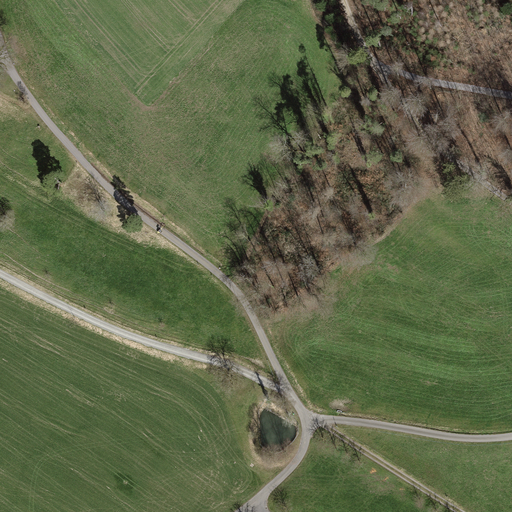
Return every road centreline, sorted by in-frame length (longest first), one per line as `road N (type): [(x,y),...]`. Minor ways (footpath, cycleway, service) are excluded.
road 1 (unclassified): [(1,50),(47,121),(124,202),(244,298),(307,418),(302,448),(243,511)]
road 2 (track): [(511,435),(451,435),(351,413),(307,418),(452,511)]
road 3 (track): [(286,389),(95,321),(0,272)]
road 4 (track): [(511,201),(470,170),(373,65)]
road 5 (track): [(511,95),(373,65)]
